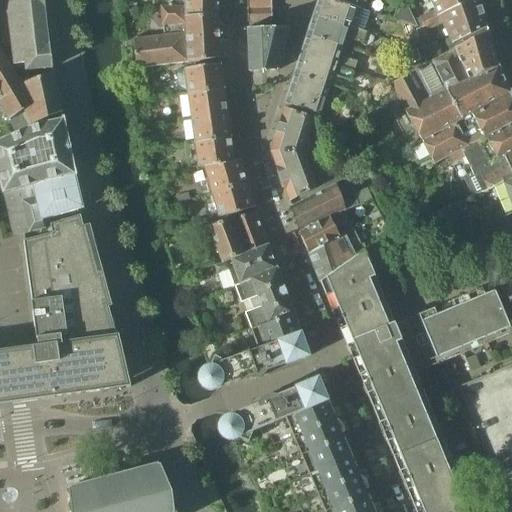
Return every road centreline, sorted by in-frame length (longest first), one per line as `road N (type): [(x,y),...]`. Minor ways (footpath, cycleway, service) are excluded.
road 1 (residential): [(62,0),(91,172),(165,417)]
road 2 (residential): [(251,134),(329,361)]
road 3 (residential): [(165,417),(329,361)]
road 4 (residential): [(329,361),(392,511)]
road 5 (residential): [(251,134),(273,108),(308,0)]
road 6 (residential): [(23,429),(165,417)]
road 7 (residential): [(405,304),(422,293),(441,257),(511,226)]
road 8 (residential): [(235,0),(251,134)]
